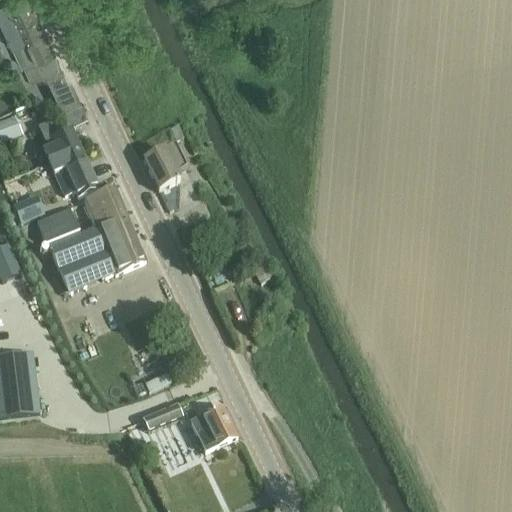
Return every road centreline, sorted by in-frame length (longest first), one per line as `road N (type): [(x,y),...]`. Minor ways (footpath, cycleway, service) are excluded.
road 1 (secondary): [(291,511),(47,0)]
road 2 (track): [(328,511),(258,400),(216,353)]
